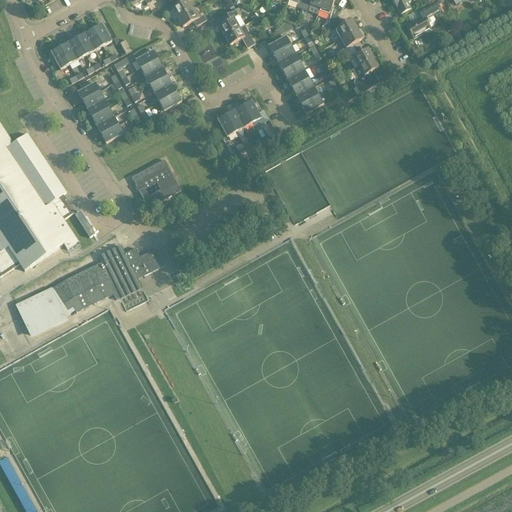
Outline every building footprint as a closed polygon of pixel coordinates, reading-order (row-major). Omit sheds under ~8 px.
[(178,19),(193,11),(188,2),(191,0),(180,0),(183,4),(173,10),(171,11),(171,14),(174,19),(176,19),(178,19)] [(288,0),(288,2),(298,6),(297,8),(303,11),(307,0),(288,0)] [(313,0),(313,2),(308,0),(307,0),(303,11),(309,13),(310,9),(320,12),(324,0),(313,0)] [(324,0),(320,12),(329,16),(326,26),(322,28),(325,34),(331,32),(330,29),(338,20),(336,17),(339,11),(333,8),(335,0),(324,0)] [(392,0),(401,16),(412,10),(408,4),(414,0),(392,0)] [(411,24),(406,27),(413,40),(432,30),(426,21),(448,9),(443,0),(439,0),(436,2),(408,17),(411,24)] [(193,11),(178,19),(183,28),(193,23),(196,28),(207,22),(204,16),(200,19),(195,10),(193,11)] [(240,29),(235,20),(241,17),(238,12),(227,17),(230,23),(220,28),(225,38),(240,29)] [(342,28),(338,20),(330,29),(331,32),(332,34),(336,31),(341,40),(357,31),(352,22),(342,28)] [(285,24),(281,29),(284,34),(294,30),(293,27),(285,24)] [(103,26),(94,31),(104,48),(113,43),(103,26)] [(240,29),(225,38),(230,47),(242,41),(247,50),(256,46),(245,26),(240,29)] [(104,48),(94,31),(86,35),(95,53),(104,48)] [(357,31),(341,40),(346,49),(342,52),(345,57),(355,51),(352,46),(363,40),(362,39),(363,38),(364,37),(361,31),(359,31),(358,31),(357,31)] [(95,53),(86,35),(77,40),(87,57),(95,53)] [(309,37),(304,40),(307,46),(312,44),(309,37)] [(273,56),(291,47),(286,38),(269,48),(273,56)] [(87,57),(77,40),(69,45),(78,62),(87,57)] [(126,41),(120,45),(126,56),(132,52),(126,41)] [(78,62),(69,45),(60,49),(70,67),(78,62)] [(291,47),(273,56),(278,65),(296,55),(291,47)] [(313,56),(318,54),(314,48),(310,50),(313,56)] [(70,67),(60,49),(51,54),(61,71),(70,67)] [(358,57),(355,51),(345,57),(348,62),(354,59),(359,68),(374,60),(369,51),(358,57)] [(141,71),(159,62),(154,53),(136,63),(141,71)] [(318,54),(313,56),(317,63),(321,60),(318,54)] [(300,64),(296,55),(278,65),(283,73),(300,64)] [(374,60),(359,68),(364,77),(358,80),(351,84),(354,89),(361,86),(372,80),(369,75),(379,69),(374,60)] [(163,70),(159,62),(141,71),(145,80),(163,70)] [(305,72),(300,64),(283,73),(287,82),(305,72)] [(323,73),(327,71),(324,64),(319,67),(323,73)] [(95,73),(93,68),(86,72),(89,76),(95,73)] [(168,79),(163,70),(145,80),(150,88),(168,79)] [(327,71),(323,73),(319,75),(322,81),(326,79),(326,80),(331,77),(327,71)] [(122,82),(127,79),(123,72),(118,75),(122,82)] [(309,81),(305,72),(287,82),(292,90),(309,81)] [(78,82),(76,77),(69,81),(72,85),(78,82)] [(114,86),(119,83),(115,77),(111,79),(114,86)] [(127,79),(122,82),(125,87),(130,84),(127,79)] [(172,87),(168,79),(150,88),(155,97),(172,87)] [(314,89),(309,81),(292,90),(297,98),(314,89)] [(332,90),(336,88),(333,81),(328,84),(332,90)] [(119,83),(114,86),(110,88),(113,93),(117,91),(118,91),(122,89),(119,83)] [(83,103),(101,93),(96,84),(78,94),(83,103)] [(177,95),(172,87),(155,97),(159,105),(177,95)] [(336,88),(332,90),(335,96),(340,94),(336,88)] [(131,99),(136,96),(132,89),(127,92),(131,99)] [(319,97),(314,89),(297,98),(301,107),(319,97)] [(101,93),(83,103),(88,111),(105,102),(101,93)] [(124,103),(128,100),(124,93),(120,96),(124,103)] [(182,104),(177,95),(159,105),(164,114),(182,104)] [(319,97),(301,107),(306,116),(323,106),(319,97)] [(105,102),(88,111),(92,120),(110,110),(105,102)] [(252,103),(244,107),(253,125),(262,120),(261,118),(265,116),(263,112),(259,114),(252,103)] [(141,115),(145,113),(141,106),(137,109),(141,115)] [(253,125),(244,107),(235,112),(245,129),(253,125)] [(114,108),(110,110),(92,120),(97,128),(115,119),(119,116),(114,108)] [(133,120),(137,117),(134,110),(129,113),(133,120)] [(235,112),(227,117),(236,134),(245,129),(235,112)] [(236,134),(227,117),(218,122),(228,139),(236,134)] [(119,127),(115,119),(97,128),(102,137),(119,127)] [(0,278),(20,266),(25,273),(65,247),(68,252),(79,245),(64,222),(73,215),(62,198),(67,195),(28,136),(13,146),(0,125),(0,278)] [(124,136),(119,127),(102,137),(106,146),(124,136)] [(244,149),(247,153),(253,150),(250,145),(250,146),(248,142),(242,145),(244,149)] [(165,161),(132,179),(149,210),(182,192),(165,161)] [(276,197),(271,199),(275,208),(280,205),(276,197)] [(52,291),(16,308),(22,318),(30,336),(65,318),(65,317),(70,315),(68,311),(73,308),(76,314),(113,296),(116,302),(120,300),(142,289),(143,289),(139,281),(165,268),(157,251),(141,259),(136,250),(126,255),(122,248),(121,249),(100,259),(102,264),(66,282),(53,290),(54,291),(52,291)] [(35,511),(6,459),(0,462),(0,467),(24,511),(35,511)]
